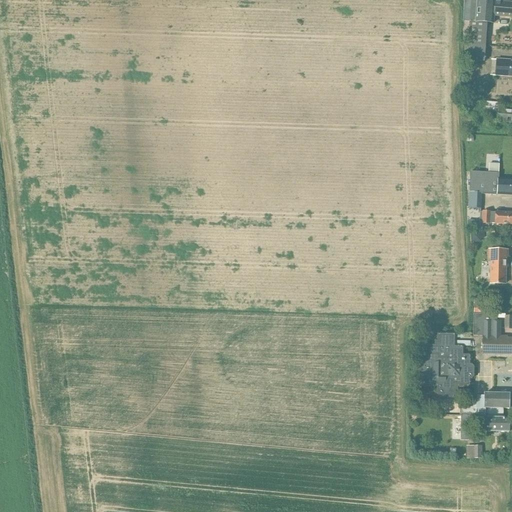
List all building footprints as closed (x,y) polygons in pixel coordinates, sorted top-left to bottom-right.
[(471,1),(470,11),(468,44),(485,46),(487,23),(493,24),(493,16),(511,17),(511,4),(507,4),(507,0),(501,0),(501,3),(471,1)] [(484,62),(485,46),(468,44),(467,61),(484,62)] [(495,76),(511,77),(511,62),(506,62),(506,61),(497,60),(495,76)] [(494,120),(511,121),(511,111),(499,110),(500,103),(482,101),(481,108),(486,109),(485,115),(494,116),(494,120)] [(472,130),(474,114),(468,113),(468,115),(465,115),(464,124),(467,124),(467,130),(472,130)] [(471,208),(480,209),(481,209),(482,193),(498,194),(498,195),(511,195),(511,180),(498,180),(499,174),(471,172),(469,208),(471,208)] [(483,224),(506,225),(511,225),(511,213),(483,212),(483,224)] [(476,234),(472,234),(472,243),(481,243),(481,239),(484,239),(484,232),(476,233),(476,234)] [(507,251),(497,251),(490,251),(490,284),(495,284),(505,284),(505,268),(507,268),(507,251)] [(483,301),(474,301),(474,313),(486,313),(486,305),(483,305),(483,301)] [(497,319),(505,319),(505,314),(497,314),(473,314),(473,337),(482,337),(482,354),(511,354),(511,338),(507,339),(507,336),(501,336),(501,321),(497,321),(497,319)] [(441,398),(444,398),(454,399),(454,395),(457,395),(458,387),(468,387),(469,386),(469,384),(468,384),(468,380),(469,380),(469,379),(472,379),(473,378),(474,378),(474,367),(473,367),(472,365),(470,365),(470,356),(469,355),(462,355),(462,351),(463,351),(463,348),(462,347),(454,347),(454,335),(438,335),(438,340),(436,340),(436,350),(438,350),(438,355),(425,355),(425,360),(420,360),(420,379),(422,379),(422,386),(438,386),(438,393),(441,394),(441,398)] [(509,408),(509,396),(509,394),(508,394),(508,395),(485,394),(484,394),(484,395),(484,396),(476,396),(476,404),(470,404),(469,408),(460,407),(460,414),(480,415),(480,416),(484,416),(484,418),(503,419),(503,409),(508,409),(509,409),(509,408)] [(460,414),(459,441),(477,441),(477,435),(468,435),(468,425),(477,425),(477,421),(484,421),(484,432),(498,433),(508,433),(509,419),(503,419),(484,418),(484,416),(480,416),(480,415),(460,414)] [(473,446),(473,458),(482,458),(482,446),(473,446)]
